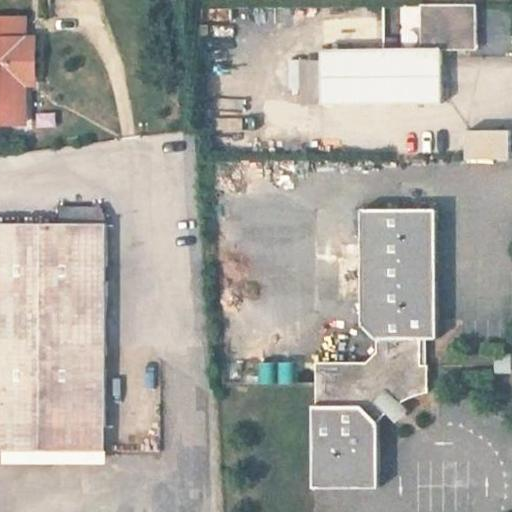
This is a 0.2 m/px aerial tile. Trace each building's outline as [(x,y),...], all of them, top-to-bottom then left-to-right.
[(420,51),(320,51),(321,105),(441,105),(441,52),(468,52),(468,39),(476,40),(475,6),(420,6),(420,51)] [(12,75),(31,75),(30,38),(16,39),(16,16),(0,16),(0,127),(13,127),(12,75)] [(511,58),(470,60),(471,78),(511,76),(511,58)] [(301,81),(321,81),(320,59),(301,60),(301,81)] [(32,84),(31,75),(12,75),(13,127),(20,127),(19,85),(32,84)] [(467,161),(511,160),(511,130),(467,130),(467,161)] [(432,334),(428,203),(353,205),(355,321),(370,335),(371,348),(360,359),(309,360),(310,404),(307,404),(309,485),(374,483),(373,420),(372,418),(379,411),(384,407),(379,402),(386,394),(392,400),(405,393),(423,387),(422,360),(416,360),(415,334),(432,334)] [(98,227),(0,228),(0,456),(102,455),(100,350),(98,227)]
